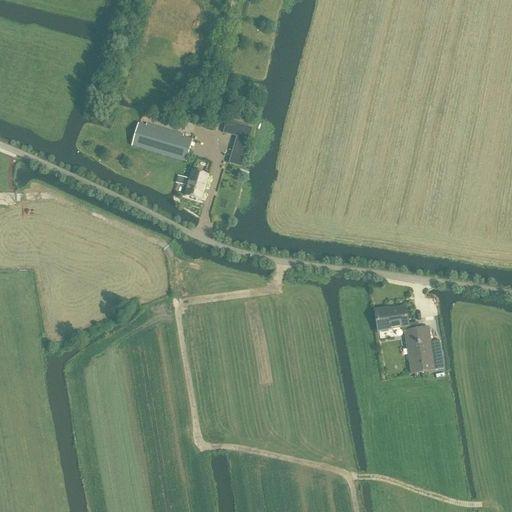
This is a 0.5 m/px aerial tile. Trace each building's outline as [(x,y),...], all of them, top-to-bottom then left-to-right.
[(249,141),(253,129),(226,121),(223,134),(236,138),(249,141)] [(186,163),(192,140),(140,125),(133,147),(186,163)] [(247,148),(234,145),(230,157),(243,161),(247,148)] [(189,180),(179,176),(176,184),(187,187),(185,196),(200,201),(208,176),(192,171),(189,180)] [(418,323),(407,325),(404,309),(390,311),(390,312),(386,313),(386,310),(375,312),(379,331),(401,328),(402,333),(404,332),(411,375),(435,371),(428,328),(419,330),(418,323)]
